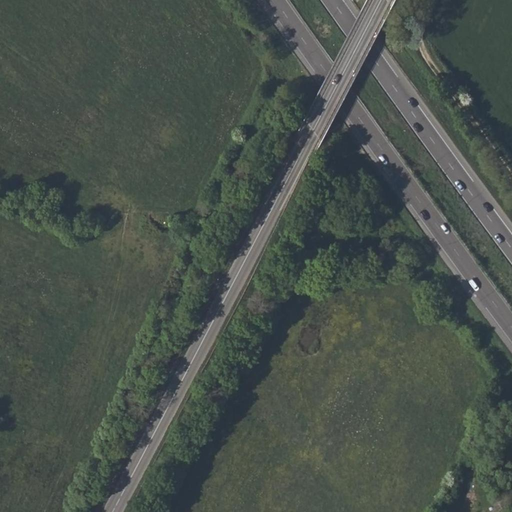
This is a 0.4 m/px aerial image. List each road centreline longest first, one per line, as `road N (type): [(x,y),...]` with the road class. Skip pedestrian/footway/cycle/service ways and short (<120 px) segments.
road 1 (tertiary): [(113,511),(381,0)]
road 2 (trunk): [(275,0),(511,326)]
road 3 (trunk): [(511,248),(332,0)]
road 4 (track): [(429,0),(418,47),(511,178)]
